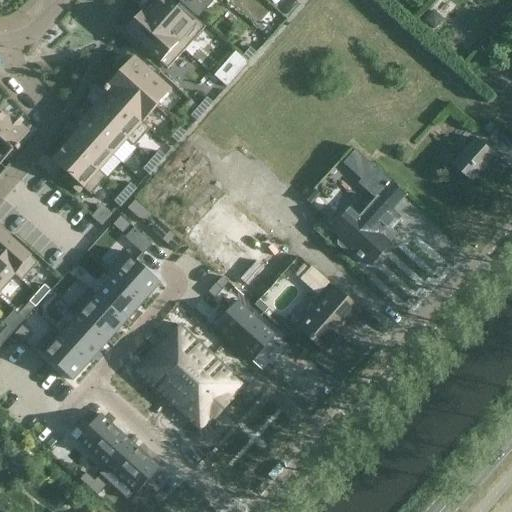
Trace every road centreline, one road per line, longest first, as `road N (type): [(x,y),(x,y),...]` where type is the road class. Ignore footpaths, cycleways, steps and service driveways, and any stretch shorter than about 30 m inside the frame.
road 1 (residential): [(233,511),(95,386),(174,295),(331,435)]
road 2 (tertiary): [(331,435),(511,234)]
road 3 (residential): [(0,188),(47,134),(48,119),(10,59),(9,42)]
